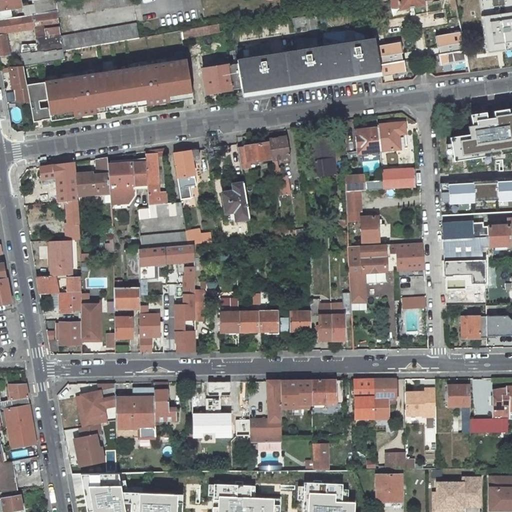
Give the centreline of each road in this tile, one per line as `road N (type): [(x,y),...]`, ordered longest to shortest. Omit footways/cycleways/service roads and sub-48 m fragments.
road 1 (unclassified): [(424,97),(0,153)]
road 2 (unclassified): [(437,362),(39,365)]
road 3 (residential): [(424,97),(437,362)]
road 4 (tertiary): [(39,365),(0,164)]
road 5 (tertiary): [(66,511),(39,365)]
